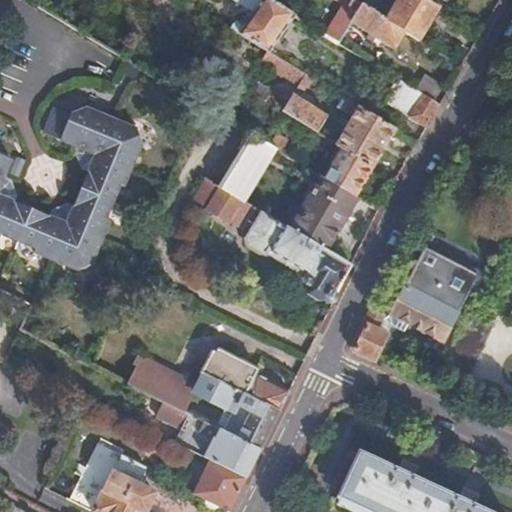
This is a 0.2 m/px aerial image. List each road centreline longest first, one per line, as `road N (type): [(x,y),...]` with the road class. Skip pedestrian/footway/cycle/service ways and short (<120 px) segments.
road 1 (residential): [(325,362),(414,168),(511,3)]
road 2 (residential): [(325,362),(511,447)]
road 3 (residential): [(253,511),(325,362)]
